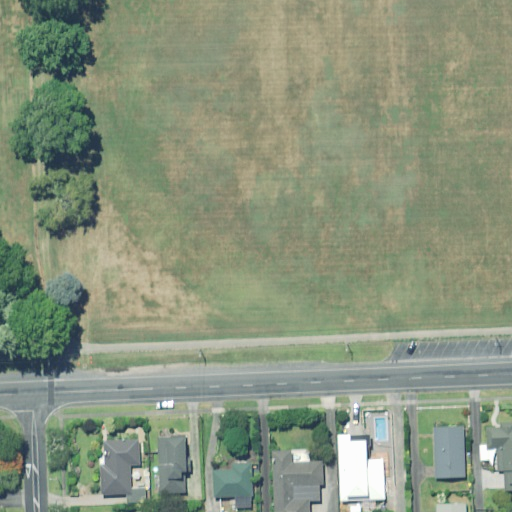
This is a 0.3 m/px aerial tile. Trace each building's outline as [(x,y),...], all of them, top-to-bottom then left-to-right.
[(511,424),(492,425),(493,441),(479,441),(480,469),(497,468),(497,471),(504,471),(505,490),(511,490),(511,424)] [(467,477),(465,426),(434,427),(436,478),(467,477)] [(356,437),(356,430),(341,431),(341,442),(343,497),(387,496),(386,454),(371,455),(371,437),(356,437)] [(186,435),(156,435),(156,441),(157,479),(158,494),(188,493),(186,435)] [(140,465),(139,439),(105,441),(106,463),(103,463),(104,495),(129,494),(129,503),(148,502),(147,486),(132,487),(131,465),(140,465)] [(314,511),(314,500),(295,500),(294,486),(323,485),(323,461),(294,462),(294,450),(275,451),(276,511),(314,511)] [(255,495),(254,462),(234,463),(234,470),(214,470),(214,497),(237,497),(237,507),(252,507),(252,495),(255,495)] [(468,511),(468,503),(437,504),(437,511),(468,511)]
